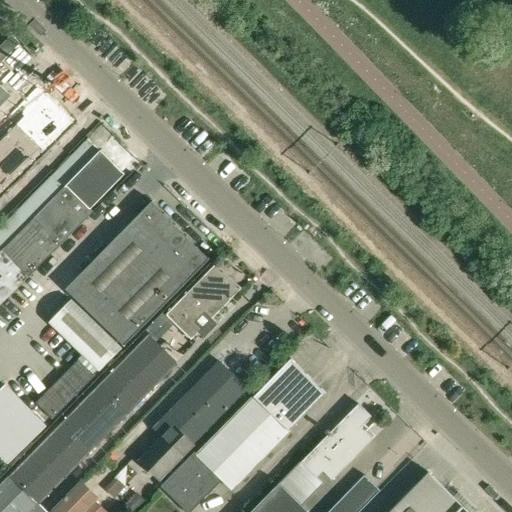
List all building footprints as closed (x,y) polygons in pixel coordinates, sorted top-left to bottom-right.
[(38,86),(0,124),(0,194),(73,121),(38,86)] [(0,305),(93,211),(91,209),(125,173),(101,150),(89,137),(3,225),(0,227),(0,305)] [(211,258),(153,201),(67,288),(126,346),(211,258)] [(216,321),(213,318),(242,288),(231,277),(228,279),(215,266),(167,315),(192,339),(199,332),(202,336),(216,321)] [(49,323),(99,371),(122,348),(72,299),(49,323)] [(48,511),(41,504),(178,363),(149,335),(0,487),(0,511),(48,511)] [(55,419),(96,376),(78,359),(37,401),(55,419)] [(191,511),(223,480),(229,486),(287,428),(291,430),(327,393),(292,359),(255,396),(197,454),(195,452),(163,484),(191,511)] [(154,428),(163,437),(182,456),(248,388),(220,360),(210,370),(208,368),(204,372),(206,374),(154,428)] [(45,427),(5,385),(0,390),(0,455),(8,464),(45,427)] [(318,476),(324,470),(333,479),(377,435),(366,424),(373,417),(360,404),(331,433),(329,430),(326,433),(329,435),(303,461),(300,459),(287,472),(304,489),(318,476)] [(182,456),(163,437),(141,460),(160,479),(182,456)] [(469,511),(430,473),(391,511),(469,511)] [(311,511),(279,480),(247,511),(359,511),(380,491),(365,475),(328,511),(311,511)] [(119,499),(128,490),(118,480),(109,489),(119,499)] [(103,511),(93,501),(98,496),(82,481),(52,511),(103,511)] [(136,495),(126,504),(134,511),(144,503),(136,495)]
